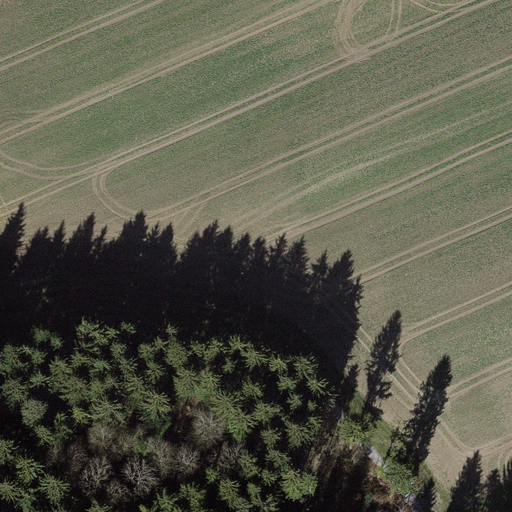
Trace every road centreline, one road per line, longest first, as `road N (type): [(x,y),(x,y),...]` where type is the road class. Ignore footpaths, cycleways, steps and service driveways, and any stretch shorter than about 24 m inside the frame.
road 1 (motorway): [(13,511),(327,0)]
road 2 (motorway): [(181,0),(0,295)]
